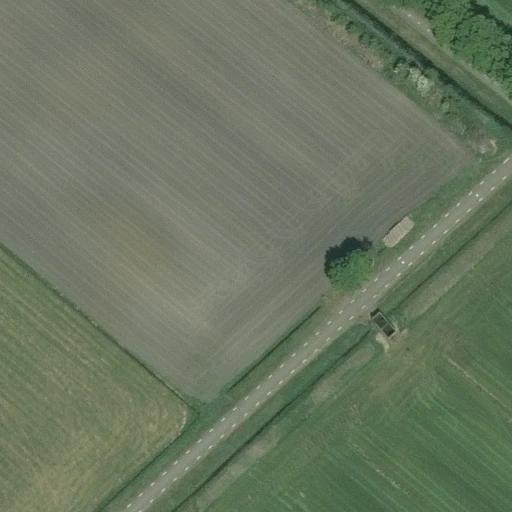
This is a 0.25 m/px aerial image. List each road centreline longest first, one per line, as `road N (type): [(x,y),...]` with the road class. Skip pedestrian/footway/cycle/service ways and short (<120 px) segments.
road 1 (unclassified): [(145,511),(511,162)]
road 2 (unclassified): [(511,97),(391,0)]
